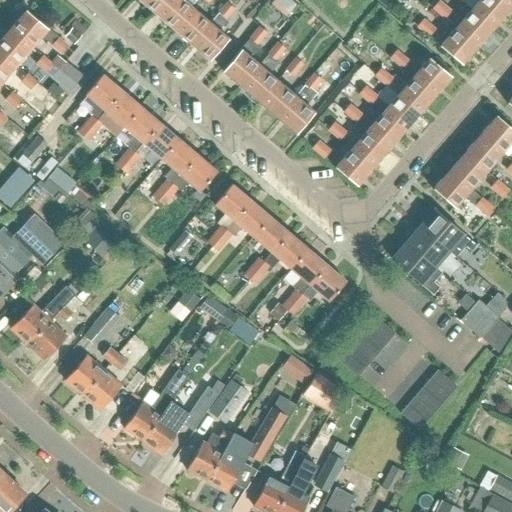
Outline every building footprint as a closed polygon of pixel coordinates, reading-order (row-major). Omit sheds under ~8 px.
[(138,0),(153,12),(163,0),(138,0)] [(163,0),(153,12),(172,28),(189,7),(181,0),(163,0)] [(439,0),(432,8),(445,18),(451,10),(439,0)] [(497,0),(478,0),(477,2),(470,9),(491,28),(508,9),(497,0)] [(511,0),(497,0),(508,9),(511,3),(511,0)] [(212,20),(209,23),(208,22),(190,43),(209,59),(227,38),(218,31),(222,26),(224,27),(229,22),(226,19),(235,9),(226,2),(212,19),(212,20)] [(208,22),(189,7),(172,28),(190,43),(208,22)] [(69,46),(58,37),(47,27),(47,28),(25,9),(8,28),(30,47),(40,35),(52,45),(51,47),(61,55),(69,46)] [(453,23),(456,26),(454,28),(475,46),(491,28),(470,9),(462,19),(458,16),(453,23)] [(281,15),(269,28),(278,36),(289,22),(281,15)] [(428,36),(435,28),(423,19),(416,27),(428,36)] [(343,21),(303,57),(313,68),(354,32),(343,21)] [(243,47),(241,50),(238,48),(220,69),(240,86),(258,64),(251,58),(260,47),(257,45),(268,33),(260,26),(243,47)] [(0,37),(0,53),(14,65),(30,47),(8,28),(0,37)] [(72,28),(65,36),(74,44),(81,35),(72,28)] [(454,28),(447,36),(439,46),(460,64),(475,46),(454,28)] [(303,32),(287,40),(294,52),(309,44),(303,32)] [(266,71),(275,60),(276,61),(286,49),(278,42),(267,53),(268,54),(259,65),(258,64),(240,86),(258,101),(276,80),(266,71)] [(416,43),(406,50),(413,61),(424,54),(416,43)] [(396,50),(389,58),(401,68),(408,60),(396,50)] [(0,81),(14,65),(0,53),(0,81)] [(46,72),(52,64),(50,62),(42,55),(35,64),(46,72)] [(56,55),(50,62),(52,64),(59,69),(65,62),(56,55)] [(285,69),(294,76),(304,64),(296,57),(285,69)] [(429,57),(413,75),(434,94),(450,75),(429,57)] [(66,61),(65,62),(59,69),(52,64),(46,72),(70,92),(83,75),(66,61)] [(386,85),(397,94),(418,112),(434,94),(413,75),(406,84),(395,75),(392,78),(381,68),(374,76),(386,86),(386,85)] [(304,85),(312,92),(323,79),(314,72),(304,85)] [(27,74),(20,82),(30,90),(36,81),(27,74)] [(88,112),(91,115),(77,131),(81,135),(120,89),(102,74),(85,94),(96,103),(88,112)] [(277,81),(276,80),(258,101),(277,117),(295,96),(277,81)] [(306,105),(315,94),(312,92),(304,85),(295,96),(277,117),(296,133),(314,112),(306,105)] [(370,104),(371,103),(377,96),(365,86),(358,94),(370,104)] [(103,125),(114,134),(122,126),(139,105),(120,89),(81,135),(89,141),(103,125)] [(11,91),(5,100),(14,108),(21,99),(11,91)] [(397,94),(387,105),(381,112),(402,130),(418,112),(397,94)] [(361,114),(349,104),(342,112),(355,122),(361,114)] [(135,152),(142,143),(140,142),(158,121),(139,105),(122,126),(133,135),(126,144),(129,147),(115,164),(119,167),(133,150),(135,152)] [(381,112),(366,130),(387,148),(402,130),(381,112)] [(511,127),(496,114),(480,132),(501,150),(509,141),(511,143),(511,127)] [(140,142),(142,143),(159,157),(177,137),(158,121),(140,142)] [(346,132),(334,122),(327,130),(339,140),(346,132)] [(366,130),(350,148),(371,166),(387,148),(366,130)] [(480,132),(464,150),(485,168),(501,150),(480,132)] [(37,135),(16,161),(26,170),(48,144),(37,135)] [(164,177),(166,179),(152,195),(157,200),(196,154),(177,137),(159,157),(172,168),(164,177)] [(318,140),(311,149),(325,159),(331,151),(318,140)] [(354,185),(371,166),(350,148),(334,167),(354,185)] [(141,157),(135,152),(133,150),(119,167),(126,173),(141,157)] [(464,150),(448,168),(469,186),(485,168),(464,150)] [(181,191),(189,183),(198,191),(215,170),(196,154),(157,200),(164,205),(178,189),(181,191)] [(481,197),(481,198),(473,191),(469,187),(469,186),(448,168),(431,188),(452,206),(462,195),(466,199),(467,198),(486,216),(493,208),(481,197)] [(497,179),(490,187),(501,198),(509,190),(497,179)] [(95,201),(73,184),(65,194),(87,211),(95,201)] [(232,220),(250,200),(231,184),(214,204),(225,213),(217,223),(220,226),(206,241),(211,245),(225,228),(226,230),(234,221),(232,220)] [(232,220),(234,221),(251,236),(268,216),(250,200),(232,220)] [(434,209),(419,226),(447,250),(455,257),(463,247),(469,252),(475,245),(434,209)] [(3,228),(0,231),(0,294),(13,281),(9,277),(30,255),(40,265),(62,242),(35,215),(13,237),(3,228)] [(287,232),(268,216),(251,236),(270,252),(287,232)] [(83,240),(102,258),(116,242),(98,225),(83,240)] [(419,226),(405,242),(433,266),(447,250),(419,226)] [(190,245),(196,251),(211,234),(205,228),(190,245)] [(225,228),(211,245),(217,251),(232,235),(226,230),(225,228)] [(184,230),(168,248),(176,255),(192,237),(184,230)] [(279,260),(289,268),(306,248),(287,232),(270,252),(271,253),(264,261),(263,260),(248,277),(255,283),(266,270),(269,272),(279,260)] [(405,242),(390,259),(431,295),(438,287),(433,282),(440,273),(433,266),(405,242)] [(292,287),(295,289),(281,307),(285,311),(325,264),(306,248),(289,268),(300,277),(292,287)] [(244,273),(248,277),(263,260),(258,256),(244,273)] [(292,317),(303,303),(307,298),(301,293),(308,285),(317,292),(327,301),(345,281),(325,264),(285,311),(292,317)] [(55,297),(48,305),(40,313),(31,304),(8,327),(25,343),(48,320),(49,321),(56,313),(55,313),(63,305),(71,296),(63,289),(55,297)] [(74,296),(73,297),(71,296),(63,305),(55,313),(56,313),(63,320),(71,312),(72,313),(81,303),(74,296)] [(199,307),(218,322),(226,310),(207,296),(199,307)] [(477,300),(459,320),(468,328),(486,308),(477,300)] [(276,303),(267,313),(277,321),(285,311),(281,307),(276,303)] [(486,308),(468,328),(479,338),(480,337),(481,336),(497,318),(486,308)] [(119,318),(109,309),(85,337),(95,346),(119,318)] [(223,326),(229,330),(237,318),(232,314),(223,326)] [(386,342),(394,333),(375,317),(367,325),(386,342)] [(481,336),(480,337),(488,345),(505,325),(497,318),(481,336)] [(25,343),(42,359),(64,336),(49,321),(48,320),(25,343)] [(379,350),(386,342),(367,325),(360,334),(379,350)] [(505,325),(488,345),(497,352),(511,330),(505,325)] [(386,379),(405,355),(422,369),(437,351),(409,329),(376,370),(386,379)] [(371,359),(379,350),(360,334),(352,343),(371,359)] [(364,368),(371,359),(352,343),(345,351),(364,368)] [(101,354),(109,361),(116,354),(108,347),(101,354)] [(357,377),(364,368),(345,351),(337,360),(357,377)] [(63,379),(81,394),(102,369),(85,354),(63,379)] [(116,354),(109,361),(117,368),(124,361),(116,354)] [(312,371),(289,355),(280,368),(302,384),(312,371)] [(81,394),(98,409),(120,384),(102,369),(81,394)] [(122,428),(141,441),(172,396),(187,377),(177,369),(149,407),(140,401),(122,428)] [(448,395),(456,386),(437,370),(429,379),(448,395)] [(301,395),(327,412),(342,389),(316,372),(301,395)] [(208,411),(225,423),(248,391),(231,379),(208,411)] [(441,404),(448,395),(429,379),(422,387),(441,404)] [(208,386),(182,423),(193,431),(219,394),(208,386)] [(433,412),(441,404),(422,387),(414,396),(433,412)] [(141,441),(160,454),(178,427),(169,421),(181,403),(172,396),(141,441)] [(426,421),(433,412),(414,396),(407,405),(426,421)] [(418,430),(426,421),(407,405),(399,413),(418,430)] [(284,416),(271,408),(250,442),(249,444),(251,445),(253,446),(249,454),(258,460),(278,425),(284,416)] [(186,469),(206,481),(230,435),(221,430),(217,439),(210,435),(206,443),(202,441),(186,469)] [(206,481),(226,492),(251,445),(249,444),(250,442),(233,432),(231,436),(230,435),(206,481)] [(336,442),(315,480),(329,488),(350,449),(336,442)] [(283,472),(278,482),(267,476),(252,505),(265,511),(275,511),(297,467),(301,459),(303,455),(294,450),(288,463),(287,462),(282,472),(283,472)] [(300,511),(308,497),(300,493),(315,464),(303,458),(305,456),(303,455),(301,459),(297,467),(275,511),(300,511)] [(391,465),(380,486),(391,492),(402,470),(391,465)] [(0,511),(5,511),(23,493),(0,471),(0,511)] [(511,484),(496,475),(488,489),(511,501),(511,484)] [(332,510),(331,511),(345,511),(353,496),(334,486),(324,506),(332,510)] [(511,511),(511,505),(479,488),(468,509),(473,511),(511,511)] [(441,499),(434,511),(460,511),(461,510),(441,499)]
